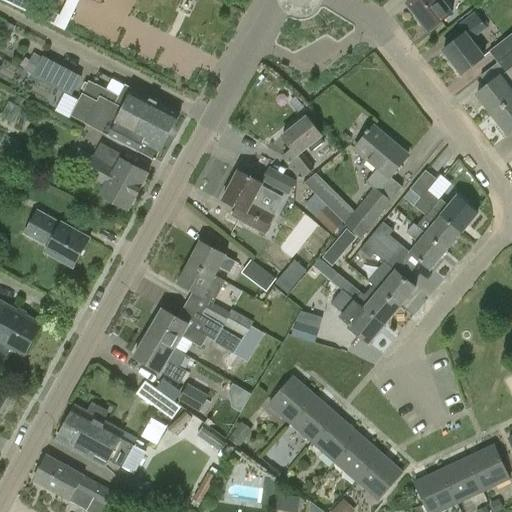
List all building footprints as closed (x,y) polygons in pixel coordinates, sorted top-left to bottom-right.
[(452,14),(441,0),(407,0),(409,2),(405,4),(428,33),(452,14)] [(457,26),(464,35),(442,52),(461,76),(484,58),(481,55),(484,53),(479,46),(476,48),(471,42),(487,29),(474,13),(457,26)] [(496,63),(511,50),(511,34),(488,53),(496,63)] [(504,73),(500,77),(475,96),(491,116),(511,100),(511,92),(509,89),(511,86),(511,50),(496,63),(504,73)] [(32,77),(71,97),(81,78),(43,58),(32,77)] [(110,96),(111,93),(96,85),(95,85),(89,82),(82,94),(70,117),(154,162),(159,153),(161,154),(172,131),(167,129),(169,126),(155,119),(154,120),(150,117),(148,121),(123,109),(124,108),(112,102),(114,98),(110,96)] [(118,97),(111,93),(110,96),(114,98),(112,102),(124,108),(123,109),(148,121),(150,117),(154,120),(155,119),(169,126),(167,129),(172,131),(180,115),(133,90),(125,85),(118,97)] [(511,100),(491,116),(507,138),(511,134),(511,100)] [(282,137),(291,149),(281,158),(300,181),(315,170),(301,153),(308,148),(311,152),(324,143),(320,138),(322,137),(306,117),(282,137)] [(355,149),(378,169),(366,183),(373,189),(344,225),(361,241),(392,203),(391,202),(402,188),(390,178),(408,157),(373,128),(355,149)] [(148,174),(121,160),(122,157),(100,144),(92,158),(83,176),(104,187),(99,196),(128,212),(148,174)] [(295,183),(270,169),(264,181),(289,194),(295,183)] [(236,208),(232,216),(220,210),(215,219),(232,227),(235,220),(263,236),(274,216),(285,199),(276,195),(272,203),(257,196),(263,185),(238,171),(222,200),(236,208)] [(456,197),(448,207),(441,200),(439,202),(427,191),(436,180),(425,171),(410,190),(419,198),(419,199),(461,234),(477,214),(456,197)] [(434,224),(426,234),(413,224),(413,225),(445,253),(461,234),(419,199),(413,206),(426,217),(434,224)] [(89,239),(61,224),(36,210),(22,236),(47,249),(44,254),(73,269),(89,239)] [(402,247),(389,236),(393,232),(384,223),(370,238),(393,258),(394,256),(402,247)] [(445,253),(413,225),(406,234),(418,244),(410,254),(430,271),(445,253)] [(393,258),(370,238),(360,251),(380,267),(369,281),(400,307),(415,289),(388,265),(393,258)] [(237,262),(226,256),(200,242),(189,263),(215,277),(219,270),(230,276),(237,262)] [(275,280),(249,258),(239,270),(260,287),(254,297),(263,303),(269,292),(267,290),(275,280)] [(319,259),(313,266),(385,326),(400,307),(369,281),(368,282),(372,286),(364,296),(359,292),(319,259)] [(189,263),(177,284),(192,292),(210,302),(214,304),(225,282),(215,277),(189,263)] [(290,266),(274,286),(286,296),(303,276),(290,266)] [(385,326),(313,266),(312,267),(331,282),(342,292),(331,305),(353,323),(348,328),(369,345),(385,326)] [(304,312),(324,329),(335,316),(315,300),(304,312)] [(0,342),(24,356),(41,326),(0,303),(0,342)] [(203,314),(224,326),(244,337),(245,338),(246,338),(252,327),(254,323),(250,321),(231,311),(229,314),(209,303),(203,314)] [(162,310),(148,334),(185,356),(192,343),(201,348),(207,337),(215,342),(214,343),(233,354),(241,340),(222,329),(224,326),(203,314),(186,304),(177,319),(162,310)] [(185,356),(148,334),(133,357),(161,373),(180,384),(186,373),(178,368),(185,356)] [(290,424),(314,396),(293,378),(268,406),(290,424)] [(208,415),(219,396),(211,391),(212,390),(195,380),(190,388),(188,387),(180,400),(199,411),(200,410),(208,415)] [(226,404),(242,412),(252,393),(236,385),(226,404)] [(172,418),(180,408),(162,394),(154,405),(172,418)] [(336,416),(314,396),(290,424),(312,444),(336,416)] [(75,406),(65,423),(56,440),(105,468),(109,460),(122,468),(134,447),(121,439),(124,433),(75,406)] [(336,416),(312,444),(334,463),(358,435),(336,416)] [(152,417),(142,436),(157,444),(167,426),(152,417)] [(358,435),(334,463),(356,482),(380,454),(358,435)] [(468,458),(484,492),(509,480),(494,446),(468,458)] [(402,473),(380,454),(356,482),(378,501),(402,473)] [(110,511),(119,495),(83,476),(47,456),(33,482),(69,502),(86,511),(110,511)] [(484,492),(468,458),(441,471),(457,504),(484,492)] [(440,511),(457,504),(441,471),(414,484),(427,511),(440,511)] [(274,507),(276,494),(263,492),(261,505),(274,507)] [(278,511),(300,510),(299,497),(277,498),(278,511)] [(349,511),(340,503),(331,511),(349,511)]
